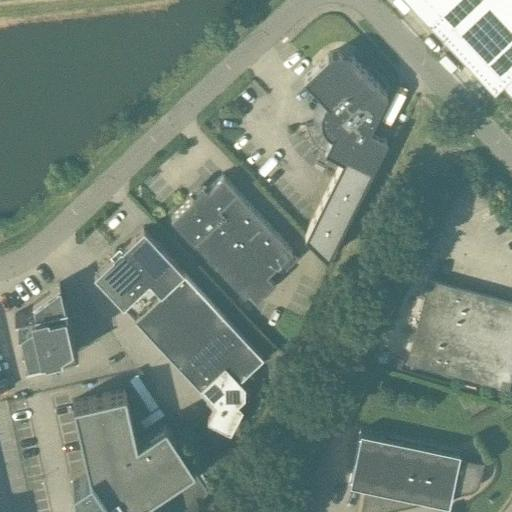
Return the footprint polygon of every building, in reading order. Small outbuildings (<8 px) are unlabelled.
[(511,0),(409,0),(443,35),(494,89),(498,84),(511,98),(511,107),(511,108),(511,109),(511,0)] [(316,104),(315,107),(317,108),(318,120),(306,123),(306,125),(307,129),(308,130),(310,134),(312,138),(314,139),(315,141),(318,144),(321,146),(325,148),(342,157),(305,232),(327,255),(386,136),(368,127),(386,91),(352,55),(351,53),(349,52),(348,51),(346,51),(343,50),(339,49),(337,50),(334,50),(331,51),(328,53),(303,76),(322,95),(319,98),(317,101),(316,104)] [(203,184),(170,215),(193,239),(194,239),(244,292),(248,288),(256,296),(274,279),(266,271),(282,256),(290,263),(298,255),(291,247),(292,247),(236,188),(237,188),(222,172),(206,187),(203,184)] [(236,401),(242,395),(250,388),(239,377),(263,354),(143,227),(94,273),(215,402),(207,417),(230,429),(241,407),(242,405),(236,401)] [(409,358),(450,369),(506,384),(511,362),(511,301),(430,280),(409,358)] [(26,361),(78,349),(67,301),(63,302),(59,284),(60,283),(59,282),(34,300),(36,308),(14,313),(26,361)] [(73,481),(73,485),(73,489),(74,493),(74,496),(75,500),(77,504),(78,507),(80,510),(81,511),(194,511),(207,487),(193,465),(195,464),(167,423),(135,432),(125,387),(73,399),(89,470),(73,481)] [(480,479),(480,477),(484,460),(459,454),(459,450),(360,430),(349,482),(365,485),(358,511),(372,511),(430,499),(448,502),(450,494),(467,490),(469,489),(471,489),(473,488),(474,487),(476,486),(477,484),(478,483),(479,481),(480,479)]
